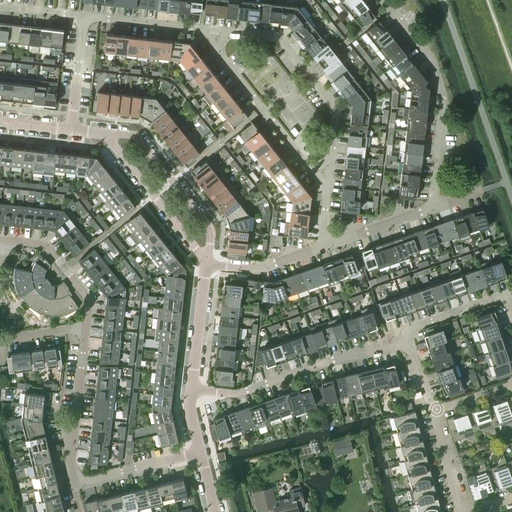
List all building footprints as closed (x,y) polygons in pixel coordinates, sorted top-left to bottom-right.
[(157,9),(158,0),(147,0),(147,7),(157,8),(157,9)] [(168,10),(169,0),(158,0),(157,9),(158,9),(158,8),(168,10)] [(179,11),(180,0),(169,0),(168,10),(179,11)] [(189,12),(190,12),(190,0),(180,0),(179,11),(189,12)] [(190,0),(190,12),(200,13),(201,13),(202,0),(190,0)] [(215,15),(216,0),(205,0),(204,14),(205,14),(215,15)] [(226,16),(227,0),(216,0),(215,15),(226,16)] [(236,17),(237,18),(238,0),(227,0),(226,16),(236,17)] [(247,19),(249,1),(249,0),(238,0),(237,18),(237,17),(247,18),(247,19)] [(341,0),(340,1),(337,3),(344,12),(347,9),(358,0),(341,0)] [(358,0),(347,9),(347,10),(354,18),(368,7),(368,6),(368,7),(362,0),(358,0)] [(258,20),(260,2),(250,1),(249,1),(247,19),(248,19),(258,20)] [(269,21),(271,3),(260,2),(258,20),(269,21)] [(279,22),(280,22),(282,4),(281,4),(281,5),(271,3),(269,21),(279,22)] [(287,23),(288,23),(297,6),(296,6),(282,5),(282,4),(280,22),(287,23)] [(297,6),(288,23),(288,24),(288,23),(293,29),(293,30),(307,18),(311,15),(305,8),(304,7),(303,7),(302,7),(300,7),(299,9),(297,7),(298,7),(297,6)] [(368,7),(354,18),(360,26),(361,27),(375,15),(374,15),(368,7)] [(299,38),(300,38),(314,27),(313,27),(307,19),(307,18),(293,30),(300,38),(299,38)] [(379,21),(365,32),(372,40),(386,29),(379,21)] [(0,40),(7,41),(9,23),(0,22),(0,40)] [(7,41),(18,43),(20,25),(9,23),(7,41)] [(18,43),(29,44),(31,26),(20,25),(18,43)] [(29,44),(39,45),(41,27),(31,26),(29,44)] [(39,45),(50,46),(52,28),(41,27),(39,45)] [(306,46),(306,47),(320,35),(314,27),(300,38),(306,46)] [(52,28),(50,46),(50,51),(61,53),(63,30),(52,28)] [(386,29),(372,40),(372,41),(379,49),(378,49),(379,49),(393,38),(392,38),(386,30),(386,29)] [(104,51),(115,53),(117,35),(106,33),(104,51)] [(115,53),(126,54),(128,36),(117,35),(115,53)] [(313,55),(327,44),(320,36),(321,36),(320,35),(306,47),(307,47),(313,55)] [(126,54),(137,55),(139,37),(128,36),(126,54)] [(137,55),(148,56),(150,38),(139,37),(137,55)] [(148,56),(158,57),(160,40),(150,38),(148,56)] [(393,38),(379,49),(385,57),(399,46),(393,38)] [(158,57),(169,59),(171,41),(160,40),(158,57)] [(169,59),(180,60),(189,43),(171,41),(169,59)] [(180,60),(186,68),(200,57),(189,43),(180,60)] [(327,44),(313,55),(319,62),(320,63),(334,52),(333,51),(327,44)] [(399,46),(385,57),(386,58),(392,66),(406,55),(406,54),(406,55),(400,47),(400,46),(399,46)] [(350,53),(357,62),(361,59),(354,50),(350,53)] [(326,72),(327,72),(341,61),(340,60),(340,61),(334,53),(334,52),(320,63),(320,64),(326,72)] [(392,66),(389,68),(396,77),(399,74),(413,63),(406,55),(392,66)] [(186,68),(193,77),(207,66),(200,57),(186,68)] [(333,80),(347,69),(341,61),(327,72),(333,80)] [(413,63),(399,74),(399,75),(406,82),(405,83),(406,83),(411,89),(429,84),(420,72),(420,71),(419,71),(413,64),(413,63)] [(193,77),(200,85),(214,74),(207,66),(193,77)] [(340,89),(354,78),(354,77),(347,70),(348,69),(347,69),(333,80),(333,81),(334,81),(340,88),(340,89)] [(200,85),(207,94),(221,82),(214,74),(200,85)] [(3,77),(1,99),(12,100),(14,78),(3,77)] [(14,78),(12,100),(22,101),(25,79),(14,78)] [(347,97),(361,86),(360,86),(354,78),(340,89),(347,97)] [(25,79),(22,101),(33,103),(36,80),(25,79)] [(36,80),(33,103),(44,104),(46,81),(36,80)] [(46,81),(44,104),(55,105),(57,87),(58,83),(57,83),(46,81)] [(209,105),(213,102),(227,91),(221,82),(207,94),(203,97),(209,105)] [(409,108),(427,110),(426,110),(428,100),(428,99),(429,84),(411,89),(410,97),(410,98),(409,108)] [(361,86),(347,97),(347,98),(347,97),(352,103),(352,104),(371,98),(361,86)] [(213,102),(220,111),(234,99),(227,91),(213,102)] [(93,109),(106,111),(108,93),(97,92),(96,99),(94,99),(93,109)] [(106,111),(117,112),(119,94),(108,93),(106,111)] [(117,112),(128,113),(130,95),(119,94),(117,112)] [(128,113),(138,115),(140,97),(130,95),(128,113)] [(138,115),(145,118),(156,98),(140,97),(138,115)] [(145,118),(151,122),(166,110),(156,98),(145,118)] [(351,112),(369,114),(370,99),(371,99),(371,98),(352,104),(351,112)] [(220,111),(227,119),(241,108),(234,99),(220,111)] [(241,108),(227,119),(223,122),(230,131),(248,117),(241,108)] [(404,108),(403,118),(407,119),(425,121),(426,110),(427,110),(409,108),(404,108)] [(151,122),(158,130),(172,119),(166,110),(151,122)] [(350,122),(350,123),(368,125),(368,124),(369,114),(351,112),(350,122)] [(172,119),(158,130),(165,139),(183,124),(176,116),(172,119)] [(406,129),(406,130),(424,132),(424,131),(425,121),(407,119),(408,119),(406,129)] [(238,133),(245,142),(259,131),(252,122),(238,133)] [(349,133),(367,135),(366,135),(368,125),(350,123),(349,133)] [(183,124),(165,139),(172,147),(190,133),(183,124)] [(299,133),(294,127),(290,130),(295,136),(299,133)] [(405,140),(423,142),(424,132),(406,130),(405,140)] [(245,142),(252,150),(266,139),(259,131),(245,142)] [(190,133),(172,147),(178,156),(196,141),(190,133)] [(347,144),(365,146),(366,136),(367,135),(349,133),(348,134),(349,134),(348,144),(347,144)] [(252,150),(258,159),(273,147),(266,139),(252,150)] [(404,151),(422,153),(423,143),(423,142),(405,140),(405,141),(404,151)] [(196,141),(178,156),(185,164),(187,166),(195,160),(194,158),(199,153),(203,150),(203,149),(196,141)] [(346,155),(364,157),(365,146),(347,144),(346,155)] [(0,164),(11,165),(13,147),(2,146),(0,164)] [(11,165),(21,166),(24,149),(13,147),(11,165)] [(258,159),(265,167),(279,156),(273,147),(258,159)] [(21,166),(32,168),(34,150),(24,149),(21,166)] [(32,173),(42,174),(45,151),(34,150),(32,168),(32,173)] [(53,175),(54,170),(56,152),(45,151),(42,174),(53,175)] [(403,162),(420,164),(421,164),(420,164),(421,153),(422,153),(404,151),(403,162)] [(54,170),(64,171),(66,153),(56,152),(54,170)] [(64,171),(75,172),(77,155),(66,153),(64,171)] [(75,172),(87,174),(96,157),(77,155),(75,172)] [(345,165),(345,166),(363,168),(363,167),(364,157),(346,155),(345,165)] [(265,167),(272,176),(286,164),(279,156),(265,167)] [(87,174),(94,183),(108,172),(96,157),(87,174)] [(190,170),(199,181),(213,170),(216,167),(210,158),(200,166),(198,164),(190,170)] [(401,172),(401,173),(419,175),(419,174),(420,164),(403,162),(402,162),(403,162),(402,172),(401,172)] [(272,176),(279,184),(293,173),(286,164),(272,176)] [(344,176),(362,178),(363,168),(345,166),(344,176)] [(199,181),(205,189),(219,178),(213,170),(199,181)] [(94,183),(101,191),(115,180),(108,172),(94,183)] [(279,184),(286,192),(300,181),(293,173),(279,184)] [(400,183),(418,185),(419,175),(401,173),(400,183)] [(219,178),(205,189),(212,198),(226,187),(230,183),(224,175),(219,178)] [(343,187),(342,187),(360,189),(361,189),(360,189),(361,179),(362,179),(362,178),(344,176),(344,177),(343,187)] [(101,191),(108,200),(122,189),(115,180),(101,191)] [(286,192),(292,201),(311,196),(300,181),(286,192)] [(212,198),(219,206),(237,191),(230,183),(226,187),(212,198)] [(399,194),(399,197),(416,199),(417,196),(418,186),(418,185),(400,183),(400,184),(399,194)] [(341,197),(341,198),(359,200),(359,199),(360,189),(342,187),(343,187),(342,197),(341,197)] [(111,211),(114,208),(128,197),(122,189),(108,200),(105,202),(111,211)] [(219,206),(225,215),(240,204),(244,200),(237,191),(219,206)] [(292,201),(291,212),(309,214),(311,196),(292,201)] [(128,197),(114,208),(121,217),(135,206),(128,197)] [(359,200),(341,198),(340,208),(340,209),(340,212),(359,214),(359,210),(358,210),(359,200)] [(74,203),(79,209),(83,206),(78,200),(74,203)] [(0,210),(0,221),(10,223),(12,205),(1,204),(0,210)] [(225,215),(228,222),(249,216),(240,204),(225,215)] [(10,223),(20,224),(22,206),(12,205),(10,223)] [(20,224),(31,225),(33,208),(22,206),(20,224)] [(83,206),(79,209),(84,215),(87,212),(83,206)] [(31,225),(42,226),(44,209),(33,208),(31,225)] [(42,226),(54,228),(63,211),(44,209),(42,226)] [(473,212),(479,229),(479,228),(492,224),(488,212),(484,213),(483,209),(473,212)] [(54,228),(61,237),(75,226),(63,211),(54,228)] [(140,211),(126,223),(133,231),(147,220),(140,211)] [(291,212),(290,222),(308,224),(309,214),(291,212)] [(463,215),(469,232),(479,229),(473,212),(463,215)] [(453,219),(459,236),(460,241),(471,237),(469,232),(463,215),(463,216),(453,219)] [(228,222),(230,229),(247,231),(249,216),(228,222)] [(443,222),(442,222),(448,239),(449,239),(458,236),(459,236),(453,219),(452,219),(443,222)] [(133,231),(129,235),(136,243),(139,240),(154,229),(147,220),(133,231)] [(308,224),(290,222),(285,222),(284,233),(306,235),(308,224)] [(433,226),(432,226),(438,243),(448,239),(442,222),(442,223),(433,226)] [(61,237),(68,246),(82,235),(75,226),(61,237)] [(422,229),(428,246),(438,243),(432,226),(422,230),(422,229)] [(154,229),(139,240),(146,248),(160,237),(154,229)] [(230,229),(228,240),(246,242),(247,231),(230,229)] [(412,233),(418,250),(428,246),(428,247),(428,246),(422,229),(422,230),(412,233)] [(110,235),(117,244),(120,242),(113,233),(110,235)] [(402,236),(402,237),(408,254),(408,253),(417,250),(418,250),(412,233),(402,237),(402,236)] [(82,235),(68,246),(74,255),(89,243),(82,235)] [(160,237),(146,248),(153,257),(167,246),(160,237)] [(392,240),(399,262),(409,258),(408,254),(402,237),(401,237),(392,240)] [(104,240),(111,249),(114,246),(108,238),(104,240)] [(246,242),(228,240),(227,253),(238,255),(237,259),(244,259),(246,242)] [(382,244),(381,244),(389,265),(399,262),(392,240),(391,240),(382,244)] [(371,247),(377,264),(379,269),(389,265),(381,244),(371,247)] [(167,246),(153,257),(160,265),(174,254),(167,246)] [(377,264),(371,247),(371,248),(362,251),(363,255),(360,256),(364,269),(377,264)] [(79,260),(86,269),(100,258),(93,249),(79,260)] [(174,254),(160,265),(167,275),(186,269),(174,254)] [(342,257),(348,274),(361,270),(357,257),(353,259),(352,254),(342,257)] [(48,280),(46,278),(45,278),(45,277),(45,276),(45,275),(45,274),(45,273),(45,272),(45,271),(46,270),(46,269),(48,268),(49,267),(50,266),(51,266),(45,259),(44,260),(40,255),(37,257),(35,259),(33,262),(31,265),(30,268),(29,271),(14,268),(14,269),(15,269),(14,272),(14,275),(14,277),(15,280),(12,281),(18,292),(19,293),(20,296),(21,295),(28,304),(27,305),(30,307),(40,315),(41,313),(44,314),(48,315),(52,315),(56,315),(60,315),(64,315),(64,317),(75,310),(78,308),(70,296),(72,294),(68,289),(69,288),(63,281),(62,282),(61,283),(60,284),(59,285),(58,285),(57,285),(56,285),(55,285),(53,285),(52,285),(51,285),(50,284),(49,284),(50,283),(48,280)] [(332,261),(338,278),(348,274),(342,257),(342,258),(332,261)] [(86,269),(93,277),(107,266),(100,258),(86,269)] [(492,264),(491,264),(497,281),(498,281),(497,281),(507,278),(505,273),(509,272),(504,260),(492,264)] [(322,264),(328,282),(329,286),(340,283),(338,278),(332,261),(322,265),(322,264)] [(480,264),(481,268),(487,285),(487,284),(497,281),(491,264),(490,261),(480,264)] [(312,268),(317,285),(318,285),(327,281),(327,282),(328,282),(322,264),(321,265),(312,268)] [(93,277),(99,286),(113,275),(107,266),(93,277)] [(302,271),(301,272),(307,289),(308,289),(307,288),(317,285),(312,268),(311,268),(302,272),(302,271)] [(471,271),(477,288),(487,285),(481,268),(471,271)] [(167,275),(166,286),(184,288),(186,269),(167,275)] [(459,270),(449,274),(451,278),(456,295),(457,295),(466,292),(467,292),(461,275),(459,270)] [(461,275),(467,292),(467,291),(477,288),(471,271),(461,275)] [(291,275),(297,292),(307,289),(301,272),(291,275)] [(133,277),(138,283),(141,280),(136,274),(133,277)] [(99,286),(107,295),(125,290),(113,275),(99,286)] [(281,279),(287,296),(287,295),(297,292),(291,275),(281,279)] [(223,292),(223,293),(241,295),(244,295),(245,286),(259,288),(260,281),(246,279),(236,278),(230,278),(228,277),(228,280),(225,279),(224,283),(223,292)] [(441,282),(440,282),(446,299),(447,299),(456,295),(451,278),(450,278),(450,279),(441,282)] [(273,281),(273,282),(275,300),(286,296),(287,296),(281,279),(273,282),(273,281)] [(429,282),(430,285),(436,302),(446,299),(440,282),(439,279),(429,282)] [(275,300),(273,282),(272,282),(264,281),(262,298),(262,299),(262,298),(274,300),(275,300)] [(420,289),(426,306),(436,302),(436,303),(436,302),(430,285),(430,286),(420,289)] [(166,286),(165,297),(182,299),(184,288),(166,286)] [(410,293),(416,310),(416,309),(426,306),(420,289),(410,293)] [(107,295),(105,307),(123,309),(125,290),(107,295)] [(222,303),(222,304),(240,306),(240,305),(239,305),(241,295),(223,293),(222,303)] [(400,296),(406,313),(415,310),(416,310),(410,293),(409,293),(410,293),(400,296)] [(390,300),(389,300),(395,317),(396,317),(396,316),(405,313),(406,313),(400,296),(399,296),(390,300)] [(165,297),(163,308),(181,310),(182,299),(165,297)] [(395,317),(389,300),(376,305),(381,317),(384,316),(386,320),(395,317)] [(220,314),(238,316),(239,306),(240,306),(222,304),(221,314),(220,314)] [(361,311),(362,314),(368,331),(377,328),(376,323),(379,322),(374,306),(361,311)] [(105,307),(104,318),(122,320),(123,309),(105,307)] [(158,307),(157,318),(180,321),(181,310),(163,308),(158,307)] [(480,327),(498,321),(494,310),(490,312),(489,308),(475,313),(480,327)] [(219,325),(237,327),(238,317),(238,316),(220,314),(220,315),(221,315),(219,325)] [(352,318),(358,335),(358,334),(368,331),(362,314),(352,318)] [(340,317),(330,321),(337,342),(338,342),(347,338),(348,338),(342,321),(340,317)] [(104,318),(103,328),(121,330),(122,320),(104,318)] [(157,318),(156,329),(161,329),(179,331),(180,321),(157,318)] [(342,321),(348,338),(357,335),(358,335),(352,318),(342,321)] [(320,324),(321,328),(327,345),(328,345),(337,342),(330,321),(320,324)] [(480,341),(503,333),(502,333),(498,321),(480,327),(475,329),(480,341)] [(320,324),(310,328),(311,332),(317,349),(327,345),(327,346),(327,345),(321,328),(320,324)] [(218,336),(236,338),(241,338),(242,328),(237,327),(219,325),(218,336)] [(421,343),(416,344),(418,349),(427,346),(446,340),(446,339),(441,325),(427,330),(428,334),(424,335),(426,341),(427,344),(425,344),(421,343)] [(103,328),(102,339),(120,341),(121,330),(103,328)] [(156,329),(155,339),(160,340),(178,342),(179,331),(161,329),(156,329)] [(301,335),(301,336),(307,353),(307,352),(317,349),(311,332),(301,336),(301,335)] [(488,352),(507,346),(507,345),(503,334),(503,333),(480,341),(481,343),(485,342),(488,352)] [(217,346),(217,347),(235,349),(235,348),(236,338),(218,336),(217,346)] [(291,339),(297,356),(307,352),(307,353),(301,336),(291,339)] [(446,340),(427,346),(428,346),(432,358),(432,359),(454,351),(450,338),(446,340)] [(102,339),(101,350),(119,352),(120,341),(102,339)] [(281,343),(286,360),(287,360),(287,359),(296,356),(297,356),(291,339),(290,339),(281,343)] [(160,340),(159,351),(176,353),(178,342),(160,340)] [(45,345),(46,349),(49,367),(62,365),(60,348),(55,349),(54,343),(45,345)] [(271,346),(270,346),(276,363),(277,363),(286,360),(281,343),(280,343),(271,346)] [(276,363),(270,346),(270,347),(257,351),(256,365),(265,362),(267,366),(276,363)] [(489,366),(493,365),(511,358),(507,346),(488,352),(488,353),(489,352),(492,363),(488,364),(489,366)] [(216,357),(234,359),(233,359),(235,349),(217,347),(216,357)] [(42,349),(33,351),(36,368),(49,367),(46,349),(45,349),(46,351),(42,351),(42,349)] [(119,352),(101,350),(100,361),(117,363),(119,352)] [(29,351),(20,353),(23,370),(36,368),(33,351),(32,351),(33,353),(29,353),(29,351)] [(159,351),(157,361),(175,363),(176,353),(159,351)] [(436,371),(455,364),(454,364),(451,354),(455,353),(454,351),(432,359),(436,371)] [(23,370),(20,353),(11,354),(12,355),(7,356),(9,372),(23,370)] [(215,368),(214,368),(232,370),(233,360),(234,360),(234,359),(216,357),(216,358),(215,368)] [(511,358),(493,365),(498,379),(511,374),(511,370),(511,369),(511,360),(511,359),(511,358)] [(157,361),(156,372),(174,374),(175,363),(157,361)] [(440,383),(459,377),(463,376),(458,363),(455,364),(436,371),(440,383)] [(99,364),(98,375),(116,377),(117,366),(99,364)] [(384,366),(383,366),(388,386),(388,385),(402,382),(399,367),(395,368),(394,364),(384,366)] [(371,369),(370,369),(376,392),(378,392),(377,388),(388,385),(388,386),(383,366),(383,367),(371,370),(371,369)] [(232,370),(214,368),(215,368),(214,378),(216,378),(215,384),(233,386),(234,380),(231,380),(232,370)] [(358,373),(362,392),(363,392),(373,389),(374,393),(376,392),(370,369),(370,370),(358,373)] [(156,372),(155,383),(173,385),(174,374),(156,372)] [(345,376),(350,399),(352,398),(351,394),(362,392),(358,373),(357,373),(345,376)] [(98,375),(97,386),(115,388),(116,377),(98,375)] [(332,379),(337,398),(348,395),(349,399),(350,399),(345,376),(344,376),(345,376),(332,379)] [(459,377),(440,383),(440,384),(441,384),(444,394),(448,392),(450,396),(464,391),(459,377)] [(322,386),(316,388),(322,406),(323,405),(322,402),(336,398),(337,398),(332,379),(321,382),(322,386)] [(155,383),(154,394),(172,396),(173,385),(155,383)] [(299,389),(298,389),(305,408),(305,407),(319,403),(320,406),(322,406),(316,388),(311,390),(309,385),(299,389)] [(97,386),(95,397),(113,399),(115,388),(97,386)] [(25,389),(23,405),(43,407),(44,398),(50,398),(51,392),(31,390),(25,389)] [(286,393),(294,416),(296,415),(306,411),(305,408),(298,389),(286,393)] [(274,398),(273,398),(280,416),(291,412),(292,416),(294,416),(286,393),(286,394),(274,398)] [(154,394),(152,405),(170,407),(172,396),(154,394)] [(95,397),(94,407),(112,409),(113,399),(95,397)] [(261,402),(269,424),(271,424),(269,420),(280,416),(280,417),(280,416),(273,398),(261,402)] [(486,405),(486,406),(487,406),(497,435),(494,427),(504,423),(511,426),(511,415),(506,399),(500,402),(499,403),(494,405),(494,402),(486,405)] [(249,406),(255,425),(256,429),(267,425),(269,424),(261,402),(249,407),(249,406)] [(23,405),(22,417),(42,419),(43,407),(23,405)] [(152,409),(156,424),(173,419),(170,408),(170,407),(152,405),(152,409)] [(236,411),(244,433),(246,432),(244,429),(255,425),(249,406),(248,407),(236,411)] [(467,413),(477,442),(474,434),(484,430),(497,435),(487,406),(486,406),(480,409),(479,410),(475,412),(474,409),(466,412),(466,413),(467,413)] [(94,407),(93,418),(111,420),(112,409),(94,407)] [(224,415),(230,434),(231,434),(241,430),(242,434),(244,433),(236,411),(224,415)] [(393,416),(397,431),(418,425),(418,426),(420,425),(418,419),(417,419),(415,411),(393,416)] [(464,437),(477,442),(467,413),(466,413),(460,416),(459,417),(455,419),(454,416),(446,419),(454,441),(464,437)] [(230,434),(224,415),(223,415),(213,419),(215,423),(209,425),(213,440),(230,434)] [(22,417),(22,421),(26,439),(46,435),(48,434),(46,425),(43,426),(42,419),(22,417)] [(93,418),(92,429),(110,431),(111,420),(93,418)] [(156,424),(158,434),(176,430),(173,419),(156,424)] [(400,446),(401,446),(422,440),(423,440),(422,434),(421,434),(418,426),(418,425),(397,431),(400,446)] [(92,429),(91,440),(109,442),(110,431),(92,429)] [(176,430),(158,434),(161,445),(178,441),(176,430)] [(26,439),(29,452),(49,447),(46,435),(26,439)] [(350,438),(334,441),(337,455),(344,453),(342,446),(352,444),(350,438)] [(91,440),(89,450),(107,452),(109,442),(91,440)] [(401,446),(404,460),(426,455),(427,454),(426,448),(425,448),(423,440),(422,440),(401,446)] [(49,447),(29,452),(32,464),(52,459),(51,456),(54,455),(52,450),(60,449),(59,445),(49,447)] [(458,452),(459,457),(469,453),(468,449),(458,452)] [(107,452),(89,450),(88,462),(106,464),(107,452)] [(483,461),(494,490),(493,490),(494,491),(501,489),(501,486),(505,484),(507,485),(511,483),(511,478),(503,454),(496,465),(486,469),(484,461),(483,461)] [(503,454),(511,478),(511,459),(506,462),(503,454)] [(408,475),(430,469),(431,469),(429,463),(428,463),(426,455),(404,460),(408,475)] [(32,464),(35,476),(55,472),(52,459),(32,464)] [(476,472),(466,476),(474,498),(481,496),(482,496),(487,494),(487,492),(493,490),(494,490),(483,461),(476,472)] [(408,475),(412,489),(433,484),(435,484),(433,477),(432,477),(430,469),(408,475)] [(35,476),(38,489),(58,484),(55,472),(35,476)] [(183,478),(171,481),(175,501),(188,498),(183,478)] [(171,481),(158,484),(163,504),(175,501),(171,481)] [(38,489),(41,501),(61,496),(58,484),(38,489)] [(158,484),(146,487),(151,507),(163,504),(158,484)] [(415,504),(416,504),(437,498),(438,498),(437,492),(436,492),(433,484),(412,489),(407,491),(409,499),(414,498),(415,504)] [(146,487),(134,490),(138,510),(151,507),(146,487)] [(300,487),(290,490),(291,497),(274,501),(274,500),(275,500),(272,487),(253,492),(258,511),(274,507),(275,511),(298,511),(297,507),(304,505),(300,487)] [(134,490),(121,493),(126,511),(128,511),(138,510),(134,490)] [(126,511),(121,493),(109,496),(113,511),(126,511)] [(41,501),(43,511),(48,511),(63,508),(61,496),(41,501)] [(113,511),(109,496),(97,499),(100,511),(113,511)] [(416,504),(417,511),(442,511),(441,506),(440,506),(437,498),(416,504)] [(100,511),(97,499),(84,502),(86,511),(100,511)]
